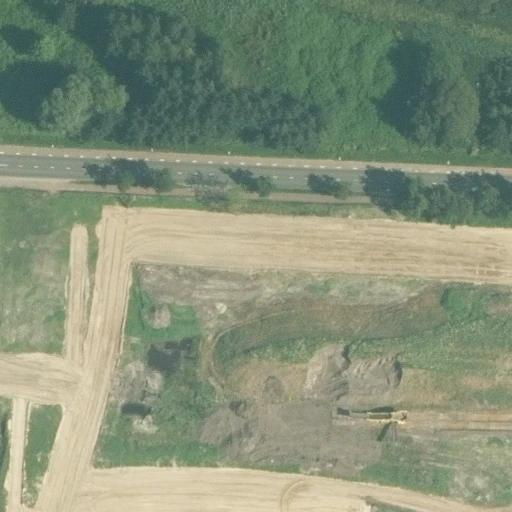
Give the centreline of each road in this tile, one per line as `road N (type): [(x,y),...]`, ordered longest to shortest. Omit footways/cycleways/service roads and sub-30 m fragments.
road 1 (residential): [(69,479),(115,239),(511,262)]
road 2 (tertiary): [(511,189),(0,165)]
road 3 (residential): [(360,511),(361,506),(69,479)]
